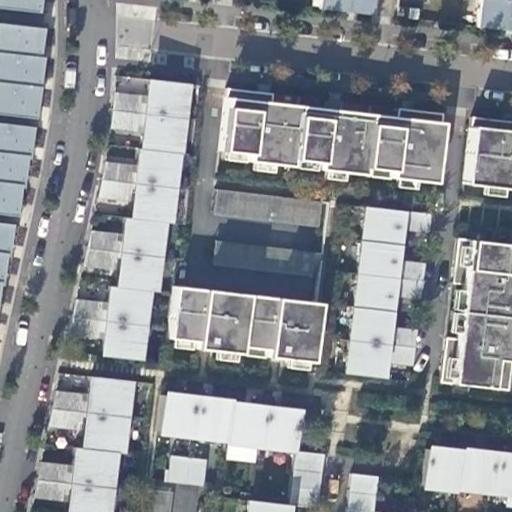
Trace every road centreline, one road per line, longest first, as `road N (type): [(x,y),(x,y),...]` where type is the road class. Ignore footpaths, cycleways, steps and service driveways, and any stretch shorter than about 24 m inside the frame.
road 1 (residential): [(93,27),(86,100),(0,510)]
road 2 (residential): [(461,70),(428,368)]
road 3 (residential): [(376,60),(220,42)]
road 4 (residential): [(220,42),(93,27)]
